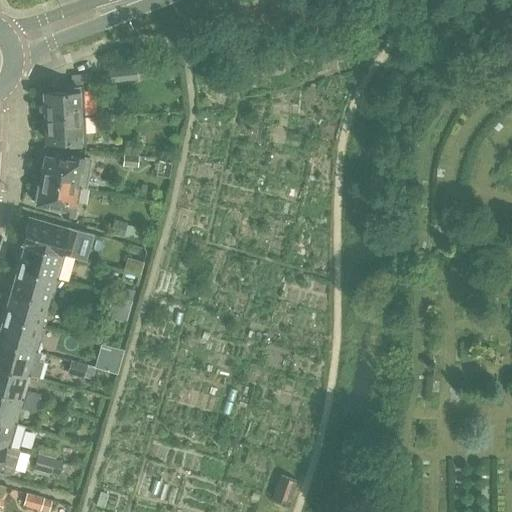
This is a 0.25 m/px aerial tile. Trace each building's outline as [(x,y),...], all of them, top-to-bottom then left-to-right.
[(138,79),(137,66),(109,69),(111,81),(138,79)] [(44,90),(45,116),(84,114),(83,85),(83,81),(91,81),(90,72),(72,74),(72,85),(68,86),(68,89),(44,90)] [(84,114),(45,116),(46,141),(70,140),(70,144),(86,144),(84,114)] [(46,153),(41,178),(79,185),(86,155),(73,152),(72,158),(46,153)] [(137,155),(123,154),(122,165),(136,166),(137,155)] [(79,185),(41,178),(36,204),(62,209),(61,212),(73,215),(79,185)] [(30,216),(22,241),(80,258),(82,249),(63,243),(67,227),(30,216)] [(124,236),(124,235),(136,239),(140,226),(127,223),(127,222),(115,218),(112,232),(124,236)] [(22,241),(16,265),(53,276),(60,254),(80,259),(80,258),(22,241)] [(140,275),(144,262),(127,257),(123,270),(140,275)] [(73,261),(68,284),(76,286),(81,263),(73,261)] [(16,265),(9,289),(46,300),(65,306),(66,303),(47,298),(53,276),(16,265)] [(120,286),(118,294),(133,299),(136,289),(120,286)] [(2,313),(39,324),(46,300),(9,289),(2,313)] [(113,293),(106,317),(126,324),(133,299),(118,294),(113,293)] [(63,315),(65,307),(55,304),(53,312),(63,315)] [(0,339),(32,348),(39,324),(2,313),(0,318),(0,339)] [(0,339),(0,365),(25,372),(25,373),(40,377),(45,361),(40,359),(42,352),(52,355),(52,354),(0,339)] [(71,359),(67,373),(84,378),(85,377),(93,379),(96,368),(87,365),(88,364),(71,359)] [(0,365),(0,391),(23,398),(25,399),(28,389),(21,388),(25,373),(25,372),(0,365)] [(38,402),(41,393),(28,389),(25,399),(38,402)] [(0,391),(0,417),(12,421),(16,406),(20,407),(23,398),(0,391)] [(42,403),(38,402),(25,399),(22,408),(40,413),(42,403)] [(0,417),(0,443),(5,445),(12,421),(0,417)] [(20,449),(5,445),(0,443),(0,470),(9,473),(11,472),(15,469),(20,449)] [(40,446),(37,454),(63,462),(64,460),(54,457),(56,451),(40,446)] [(37,454),(33,468),(51,473),(52,471),(60,474),(63,462),(37,454)] [(297,480),(280,474),(272,498),(289,504),(297,480)] [(0,511),(0,498),(1,499),(7,492),(9,487),(0,484),(0,511)] [(23,505),(41,510),(49,511),(52,499),(44,497),(27,492),(23,505)]
